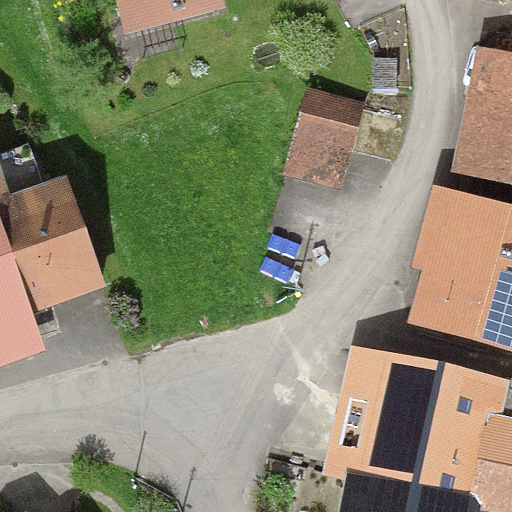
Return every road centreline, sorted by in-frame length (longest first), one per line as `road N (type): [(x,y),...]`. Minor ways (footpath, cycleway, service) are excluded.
road 1 (residential): [(266,381),(372,251),(423,157),(434,100),(422,0)]
road 2 (tertiary): [(0,423),(266,381)]
road 3 (residential): [(221,511),(226,475),(266,381)]
